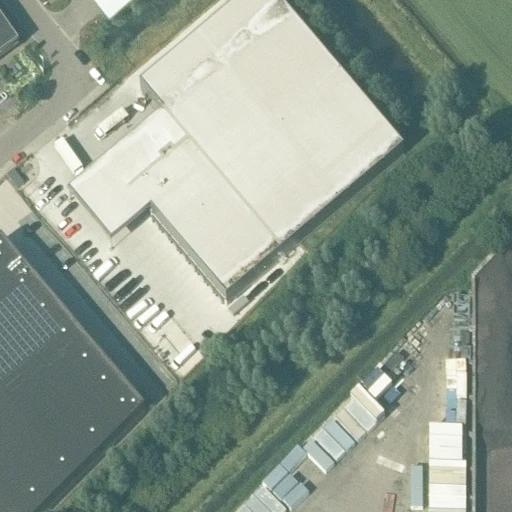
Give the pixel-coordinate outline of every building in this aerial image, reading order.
[(146,135),(111,166),(111,167),(124,182),(123,183),(227,307),(405,156),(272,0),(249,0),(140,93),(163,120),(146,135)] [(0,57),(17,44),(0,23),(0,57)] [(74,102),(35,132),(43,142),(82,112),(74,102)] [(7,154),(0,160),(0,180),(17,166),(7,154)] [(0,511),(48,511),(146,415),(2,244),(0,246),(0,511)] [(381,415),(418,376),(393,352),(356,390),(381,415)] [(243,502),(252,511),(284,511),(359,440),(334,414),(243,502)] [(464,511),(464,431),(423,432),(424,511),(464,511)] [(346,461),(326,487),(338,496),(358,471),(346,461)] [(298,511),(317,511),(324,505),(315,496),(298,511)]
